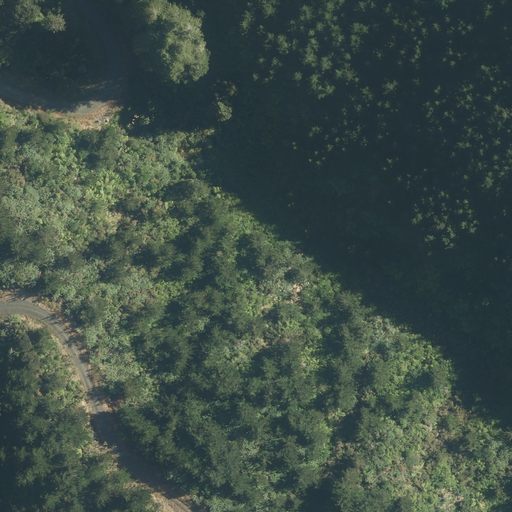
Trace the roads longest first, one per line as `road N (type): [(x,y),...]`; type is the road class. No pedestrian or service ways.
road 1 (track): [(0,322),(56,340),(92,422),(186,511)]
road 2 (track): [(0,78),(59,91),(85,82),(100,56),(78,0)]
